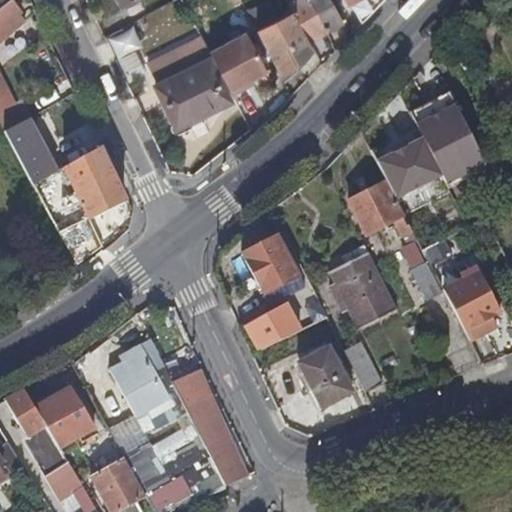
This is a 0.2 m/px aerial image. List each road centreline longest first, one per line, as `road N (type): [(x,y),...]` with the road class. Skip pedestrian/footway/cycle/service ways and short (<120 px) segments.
road 1 (tertiary): [(175,246),(288,146),(429,0)]
road 2 (residential): [(57,0),(175,246)]
road 3 (residential): [(287,455),(265,439),(175,246)]
road 4 (residential): [(511,380),(328,453),(287,455)]
road 5 (tertiary): [(0,362),(175,246)]
